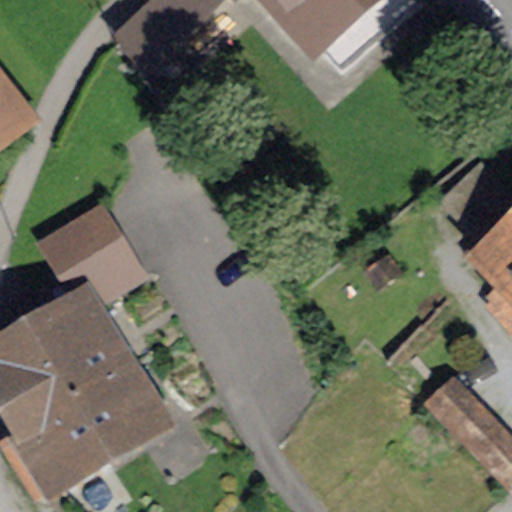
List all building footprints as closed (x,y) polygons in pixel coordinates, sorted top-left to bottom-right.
[(231,0),(233,1),(233,0),(157,0),(117,40),(143,74),(217,0),(231,0)] [(273,0),(342,77),(420,7),(413,0),(273,0)] [(0,127),(17,115),(0,93),(0,127)] [(511,198),(480,165),(440,204),(479,244),(464,258),(500,296),(493,303),(511,322),(511,198)] [(98,294),(134,272),(100,217),(49,248),(73,288),(98,294)] [(0,352),(0,382),(30,431),(3,446),(32,494),(153,417),(127,374),(155,357),(119,299),(91,316),(83,303),(0,352)] [(431,409),(509,490),(511,487),(511,456),(450,391),(431,409)]
